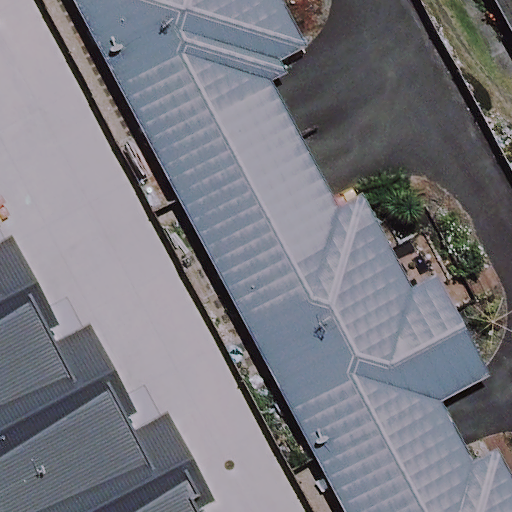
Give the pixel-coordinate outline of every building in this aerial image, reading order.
[(511,511),(511,450),(467,475),(430,405),(481,378),(431,283),(407,295),(357,200),(332,214),(260,79),(308,54),(279,0),(74,0),(347,511),(511,511)] [(511,0),(496,0),(511,29),(511,0)] [(0,323),(5,320),(25,309),(0,264),(0,323)] [(0,458),(84,410),(110,395),(77,337),(51,352),(25,309),(5,320),(0,323),(0,458)] [(84,410),(0,458),(0,511),(122,511),(189,473),(157,418),(132,432),(110,395),(84,410)] [(188,511),(206,502),(189,473),(122,511),(188,511)]
